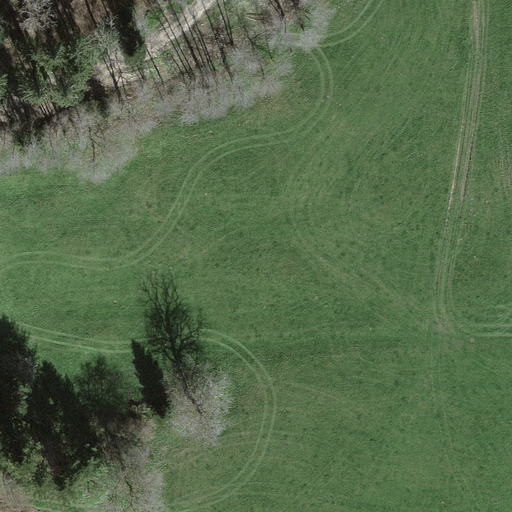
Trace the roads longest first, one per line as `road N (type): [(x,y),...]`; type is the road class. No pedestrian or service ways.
road 1 (track): [(430,365),(481,62),(480,0)]
road 2 (track): [(203,0),(149,46),(0,105)]
